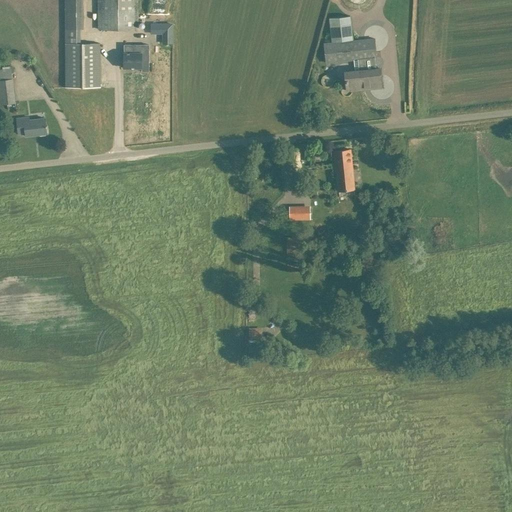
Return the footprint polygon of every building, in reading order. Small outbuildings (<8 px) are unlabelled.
[(81,28),(83,28),(82,0),(65,0),(66,29),(66,43),(66,76),(66,87),(100,87),(99,43),(81,43),(81,28)] [(138,29),(137,0),(98,0),(99,29),(138,29)] [(326,62),(354,59),(355,70),(345,71),(347,90),(382,87),(380,68),(376,68),(375,57),(377,57),(375,38),(353,41),(350,15),(329,18),(331,43),(324,43),(326,62)] [(164,33),(164,44),(173,44),(173,24),(165,24),(151,24),(151,33),(158,33),(164,33)] [(142,44),(133,44),(124,44),(124,67),(142,67),(142,53),(142,44)] [(0,103),(4,104),(4,107),(7,107),(7,103),(15,102),(12,78),(12,79),(11,68),(0,69),(0,103)] [(26,136),(47,133),(46,118),(29,120),(29,117),(17,118),(19,133),(26,133),(26,136)] [(335,151),(339,190),(355,189),(350,149),(335,151)] [(289,207),(289,208),(289,225),(307,225),(307,219),(312,219),(312,207),(289,207)] [(300,252),(300,237),(287,236),(287,252),(300,252)] [(262,339),(262,326),(248,327),(249,339),(262,339)]
